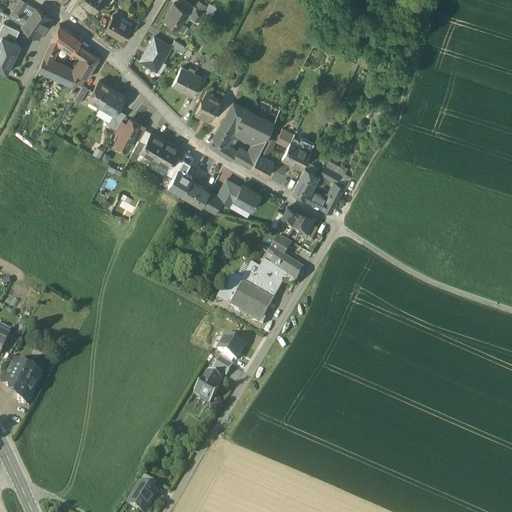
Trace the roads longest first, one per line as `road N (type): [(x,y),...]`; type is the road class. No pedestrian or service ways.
road 1 (track): [(436,0),(390,134),(337,225),(412,274),(511,310)]
road 2 (residential): [(166,511),(337,225)]
road 3 (residential): [(118,68),(213,158),(337,225)]
